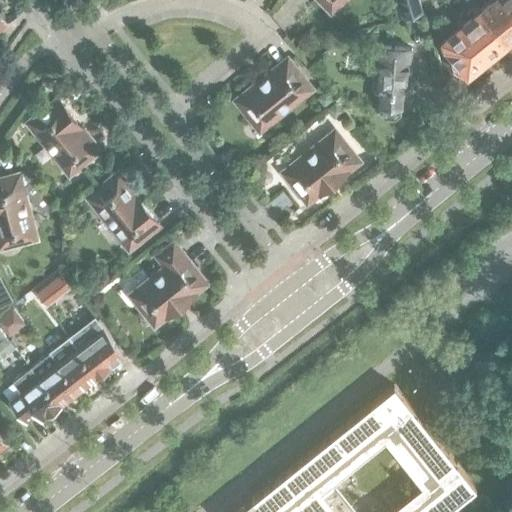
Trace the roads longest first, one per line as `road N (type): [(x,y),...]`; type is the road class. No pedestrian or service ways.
road 1 (residential): [(63,38),(283,314)]
road 2 (tertiary): [(33,511),(283,314)]
road 3 (residential): [(167,117),(261,35),(238,16),(170,1),(90,27)]
road 4 (tertiary): [(304,296),(511,128)]
road 5 (residential): [(304,296),(167,117)]
